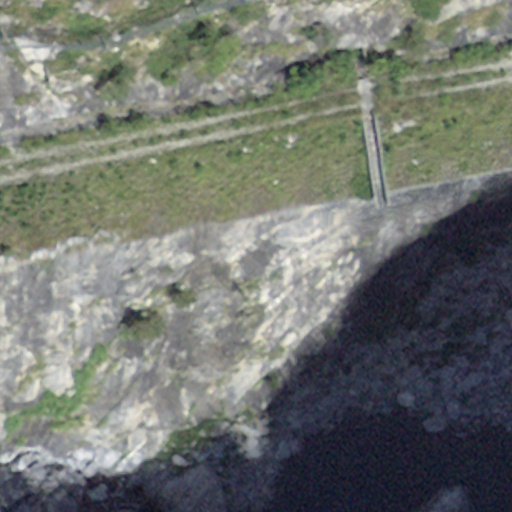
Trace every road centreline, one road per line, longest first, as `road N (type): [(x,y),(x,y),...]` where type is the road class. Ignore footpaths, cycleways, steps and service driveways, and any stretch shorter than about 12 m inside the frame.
road 1 (track): [(511,72),(361,95),(0,171)]
road 2 (primary): [(0,191),(511,94)]
